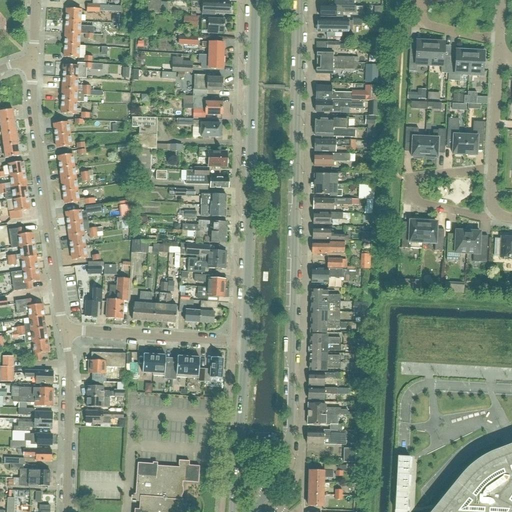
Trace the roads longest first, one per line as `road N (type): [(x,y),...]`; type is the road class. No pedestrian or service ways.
road 1 (tertiary): [(265,493),(290,431),(296,0)]
road 2 (tertiary): [(252,0),(245,342)]
road 3 (residential): [(63,328),(31,65)]
road 4 (residential): [(490,168),(416,178),(410,197),(498,214)]
road 5 (residential): [(65,511),(63,328)]
road 6 (residential): [(245,342),(63,328)]
road 7 (tertiary): [(245,342),(237,463)]
